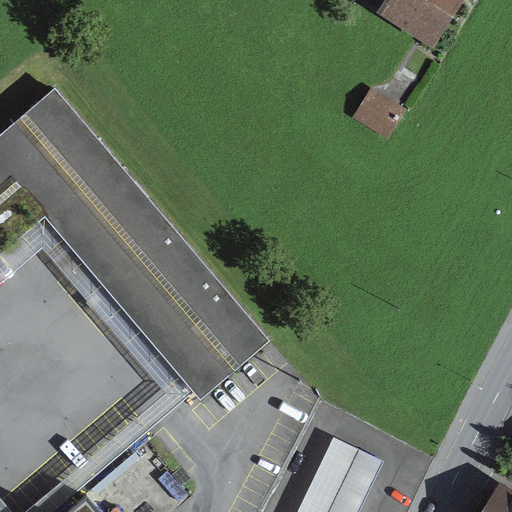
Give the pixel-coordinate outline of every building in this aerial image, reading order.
[(383,0),(370,21),(424,56),(461,1),(458,0),(383,0)] [(0,511),(0,254),(47,214),(201,392),(265,337),(54,92),(0,138),(0,511)] [(373,94),(360,116),(389,133),(402,111),(373,94)] [(479,511),(511,511),(511,491),(498,483),(479,511)] [(89,511),(82,503),(71,511),(89,511)]
